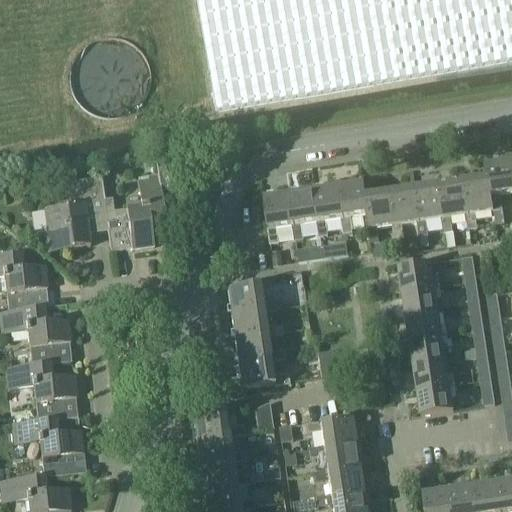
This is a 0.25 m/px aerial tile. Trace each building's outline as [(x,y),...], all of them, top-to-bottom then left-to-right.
[(511,0),(196,0),(216,111),(355,88),(511,60),(511,0)] [(150,93),(151,85),(150,77),(147,68),(143,61),(139,55),(133,50),(127,46),(119,43),(111,42),(103,42),(92,45),(84,49),(78,54),(72,61),(68,68),(66,74),(65,84),(65,91),(67,99),(71,107),(77,115),(84,120),(90,124),(99,127),(106,128),(113,127),(122,125),(132,120),(139,115),(144,107),(147,101),(150,93)] [(112,200),(105,201),(109,233),(108,233),(111,253),(133,250),(133,251),(155,248),(151,226),(166,223),(165,216),(193,211),(185,161),(156,165),(159,181),(150,182),(149,177),(138,179),(142,209),(114,213),(112,200)] [(486,166),(488,181),(489,181),(493,213),(494,213),(496,228),(505,226),(502,212),(500,197),(511,195),(511,172),(511,163),(486,166)] [(90,235),(108,233),(109,233),(105,201),(102,180),(70,184),(72,199),(69,199),(70,208),(46,211),(51,252),(91,247),(90,235)] [(489,181),(488,181),(463,184),(468,217),(466,217),(468,232),(478,231),(475,216),(493,213),(489,181)] [(352,233),(350,218),(368,216),(366,198),(364,184),(338,188),(343,220),(341,220),(343,232),(343,235),(352,233)] [(463,184),(439,188),(443,220),(442,221),(444,236),(453,234),(451,219),(466,217),(468,217),(463,184)] [(341,220),(343,220),(338,188),(314,191),(319,223),(316,223),(319,238),(328,237),(328,234),(343,232),(341,220)] [(443,220),(439,188),(414,191),(418,224),(417,224),(419,239),(428,238),(426,223),(442,221),(443,220)] [(314,191),(289,195),(293,227),(292,227),(294,241),(304,240),(302,225),(316,223),(319,223),(314,191)] [(414,191),(389,195),(394,227),(393,227),(395,242),(398,259),(407,257),(405,241),(404,241),(401,226),(417,224),(418,224),(414,191)] [(279,244),(277,229),(292,227),(293,227),(289,195),(265,198),(270,230),(268,230),(270,245),(279,244)] [(394,227),(389,195),(366,198),(368,216),(370,230),(368,230),(372,255),(380,254),(379,245),(380,244),(377,229),(393,227),(394,227)] [(332,250),(322,251),(324,262),(333,261),(332,250)] [(322,251),(312,253),(314,264),(324,262),(322,251)] [(280,254),(272,255),(274,270),(282,268),(280,254)] [(0,281),(5,280),(9,314),(44,310),(44,311),(49,310),(47,292),(49,292),(46,268),(23,271),(22,256),(0,258),(0,281)] [(473,259),(463,260),(467,286),(477,284),(473,259)] [(433,264),(399,269),(403,295),(437,290),(440,290),(438,278),(435,279),(433,264)] [(481,308),(477,284),(467,286),(471,310),(481,308)] [(228,292),(232,317),(264,312),(264,315),(279,312),(278,304),(262,306),(260,287),(228,292)] [(437,290),(403,295),(407,319),(441,314),(438,301),(442,301),(440,290),(437,290)] [(498,296),(487,298),(490,321),(501,320),(498,296)] [(474,334),(484,333),(481,308),(471,310),(474,334)] [(29,333),(33,368),(51,366),(51,367),(72,364),(70,345),(72,345),(69,322),(46,325),(44,311),(44,310),(9,314),(1,315),(3,336),(29,333)] [(264,312),(232,317),(235,341),(267,337),(268,340),(283,337),(282,328),(266,330),(264,315),(264,312)] [(441,314),(407,319),(411,344),(444,339),(447,338),(446,327),(443,328),(441,314)] [(505,345),(501,320),(490,321),(494,347),(505,345)] [(488,357),(484,333),(474,334),(478,359),(488,357)] [(270,355),(268,340),(267,337),(235,341),(239,366),(270,361),(271,363),(287,361),(286,353),(270,355)] [(444,339),(411,344),(415,368),(448,363),(446,350),(449,350),(447,338),(444,339)] [(498,371),(509,370),(505,345),(494,347),(498,371)] [(318,355),(322,379),(336,377),(333,353),(318,355)] [(482,383),(492,382),(488,357),(478,359),(482,383)] [(289,377),(273,379),(271,363),(270,361),(239,366),(242,391),(274,386),(275,388),(291,386),(289,377)] [(448,363),(415,368),(418,392),(451,388),(455,387),(453,376),(450,377),(448,363)] [(9,392),(35,389),(39,423),(57,422),(57,423),(79,420),(77,401),(78,401),(75,378),(53,381),(51,367),(51,366),(33,368),(7,371),(9,392)] [(511,394),(511,392),(509,370),(498,371),(501,396),(511,394)] [(495,406),(492,382),(482,383),(485,408),(495,406)] [(451,388),(418,392),(422,418),(455,413),(453,400),(457,399),(455,387),(451,388)] [(505,421),(511,419),(511,394),(501,396),(505,421)] [(267,407),(255,413),(258,434),(274,432),(270,406),(267,407)] [(225,412),(193,416),(197,442),(229,437),(229,439),(244,437),(243,428),(228,430),(225,412)] [(321,424),(305,426),(306,428),(307,435),(322,433),(324,447),(325,451),(357,446),(353,421),(321,425),(321,424)] [(59,437),(57,423),(57,422),(39,423),(13,427),(16,452),(41,449),(44,480),(45,480),(85,476),(83,457),(84,456),(82,434),(59,437)] [(229,437),(197,442),(200,466),(232,461),(233,464),(248,462),(247,460),(259,459),(257,448),(246,450),(246,452),(231,454),(229,439),(229,437)] [(324,447),(309,450),(310,459),(326,457),(328,473),(329,476),(360,471),(357,446),(325,451),(324,447)] [(295,456),(284,458),(286,469),(297,467),(295,456)] [(232,461),(200,466),(204,491),(236,487),(236,488),(262,484),(261,478),(250,479),(250,477),(235,479),(233,464),(232,461)] [(328,473),(312,476),(314,484),(329,482),(332,497),(332,500),(364,495),(360,471),(329,476),(328,473)] [(30,504),(30,511),(71,511),(70,492),(47,494),(45,480),(44,480),(1,485),(4,507),(30,504)] [(511,511),(511,482),(498,485),(501,511),(511,511)] [(501,511),(498,485),(473,488),(476,511),(501,511)] [(236,487),(204,491),(207,511),(229,511),(239,510),(239,511),(243,511),(248,511),(255,510),(254,508),(262,507),(261,501),(253,502),(238,504),(236,488),(236,487)] [(476,511),(473,488),(449,492),(451,511),(476,511)] [(451,511),(449,492),(424,495),(426,511),(451,511)] [(316,501),(301,503),(302,511),(310,511),(318,511),(317,508),(333,506),(334,511),(366,511),(364,495),(332,500),(332,497),(316,499),(316,501)]
